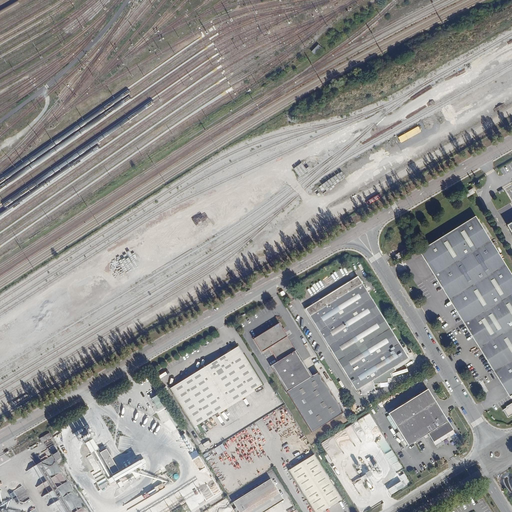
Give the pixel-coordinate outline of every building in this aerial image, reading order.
[(401,142),(422,132),(419,126),(398,137),(401,142)] [(302,163),(294,168),(299,177),(308,171),(302,163)] [(481,224),(475,215),(421,249),(511,396),(511,402),(508,405),(509,406),(503,410),(507,417),(511,414),(511,274),(494,246),(496,245),(494,242),(492,243),(481,224)] [(481,224),(492,243),(494,242),(496,241),(484,222),(481,224)] [(408,253),(405,249),(395,255),(397,259),(408,253)] [(392,378),(390,374),(390,373),(395,370),(393,367),(408,358),(358,277),(305,309),(356,390),(372,380),(374,384),(388,382),(388,379),(392,378)] [(288,336),(280,323),(255,338),(264,353),(270,349),(279,362),(272,366),(312,432),(344,412),(320,372),(313,376),(297,350),(296,351),(287,337),(288,336)] [(263,385),(239,346),(170,388),(194,427),(263,385)] [(453,430),(428,389),(388,414),(408,446),(428,434),(433,442),(453,430)] [(163,407),(156,396),(150,399),(157,411),(163,407)] [(169,408),(166,410),(176,428),(180,426),(169,408)] [(364,418),(359,420),(366,433),(370,430),(364,418)] [(110,484),(148,466),(145,459),(123,470),(123,469),(119,471),(109,449),(101,453),(95,440),(86,444),(92,455),(87,457),(94,471),(92,472),(98,486),(109,481),(110,484)] [(23,462),(40,454),(34,442),(20,450),(22,455),(20,456),(23,462)] [(214,449),(218,455),(226,450),(223,444),(214,449)] [(388,459),(395,456),(392,451),(386,454),(388,459)] [(61,461),(56,453),(52,456),(57,464),(58,464),(63,472),(66,470),(62,463),(61,461)] [(330,480),(314,454),(289,470),(315,511),(322,511),(342,500),(334,486),(330,480)] [(264,511),(284,500),(271,479),(233,502),(239,511),(264,511)] [(392,496),(406,487),(402,481),(388,490),(392,496)]
